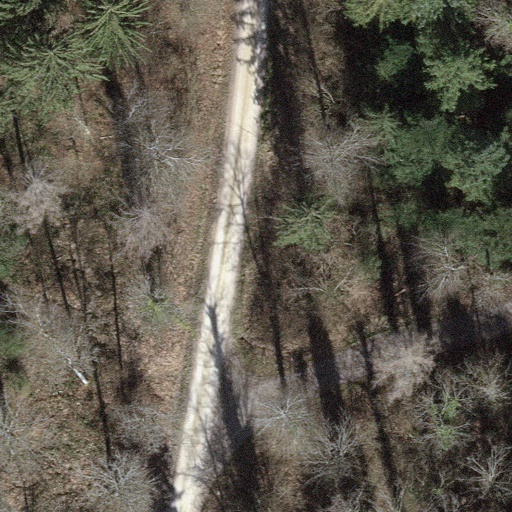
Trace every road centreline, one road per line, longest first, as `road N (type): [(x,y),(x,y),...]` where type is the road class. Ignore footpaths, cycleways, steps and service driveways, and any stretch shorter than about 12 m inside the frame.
road 1 (track): [(187,511),(254,0)]
road 2 (track): [(511,329),(437,342),(261,406),(197,456)]
